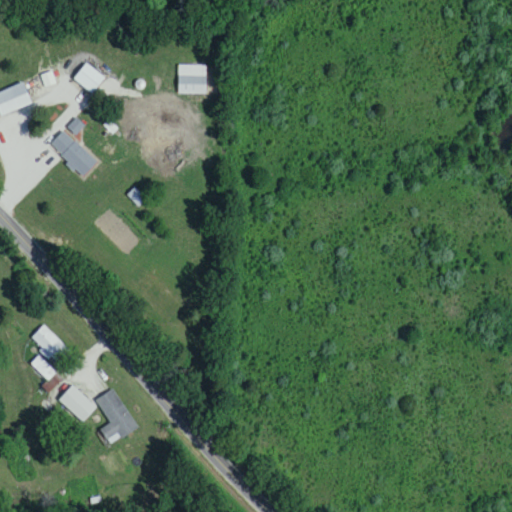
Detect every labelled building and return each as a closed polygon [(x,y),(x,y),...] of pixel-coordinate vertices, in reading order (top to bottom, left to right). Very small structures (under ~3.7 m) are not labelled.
[(69,77),(91,96),(104,81),(85,64),(78,73),(75,71),(69,77)] [(207,96),(207,67),(178,67),(178,96),(207,96)] [(0,118),(1,120),(32,104),(22,84),(0,95),(0,118)] [(50,146),(82,178),(96,164),(64,132),(50,146)] [(43,327),(31,340),(56,364),(68,352),(43,327)] [(48,395),(62,381),(38,358),(31,365),(48,382),(42,388),(48,395)] [(68,397),(78,413),(94,403),(83,387),(68,397)] [(108,446),(138,429),(115,390),(96,401),(110,426),(100,431),(108,446)]
